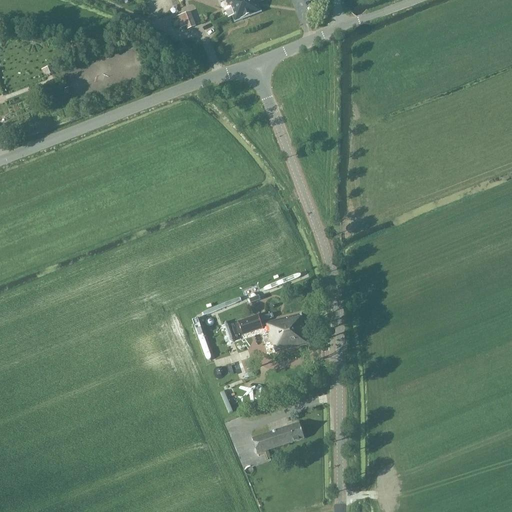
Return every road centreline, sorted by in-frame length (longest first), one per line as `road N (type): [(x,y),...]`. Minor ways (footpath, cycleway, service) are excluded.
road 1 (tertiary): [(341,511),(336,292),(253,63)]
road 2 (tertiary): [(0,162),(253,63)]
